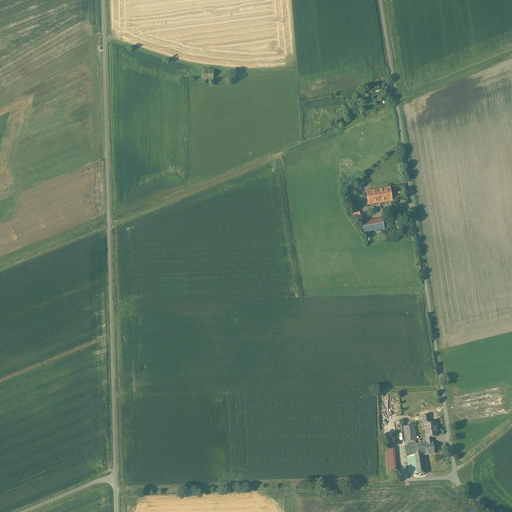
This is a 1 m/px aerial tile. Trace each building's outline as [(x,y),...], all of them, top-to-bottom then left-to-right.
[(214,70),(203,69),(202,78),(213,80),(214,70)] [(390,187),(366,191),(368,204),(392,200),(390,187)] [(382,219),(363,221),(364,231),(384,228),(382,219)] [(401,421),(394,422),(397,443),(403,442),(401,421)] [(437,421),(424,423),(426,437),(425,437),(426,442),(432,441),(431,436),(437,435),(436,427),(437,427),(437,421)] [(414,425),(403,426),(405,442),(416,440),(414,425)] [(392,433),(385,433),(386,439),(390,475),(397,474),(392,433)] [(426,442),(405,446),(407,458),(425,455),(434,453),(433,441),(432,441),(426,442)] [(425,455),(407,458),(409,474),(427,473),(425,455)]
